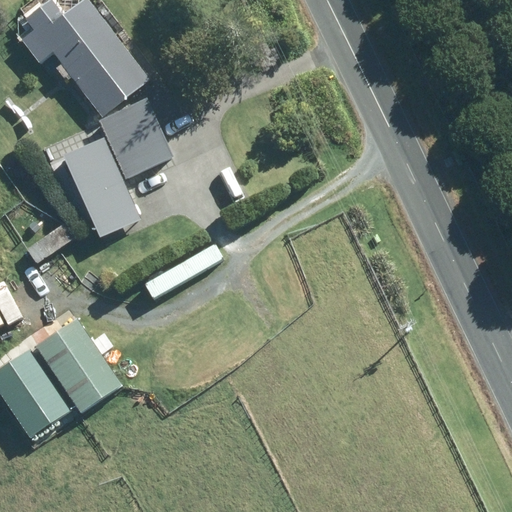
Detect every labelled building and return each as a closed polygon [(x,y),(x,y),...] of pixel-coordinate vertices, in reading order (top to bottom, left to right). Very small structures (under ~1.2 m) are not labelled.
[(53,56),(102,120),(149,85),(86,2),(77,8),(79,1),(67,0),(50,0),(49,6),(26,24),(34,34),(21,44),(38,67),(53,56)] [(146,102),(100,125),(128,183),(174,161),(146,102)] [(104,144),(66,160),(98,236),(177,202),(168,185),(129,202),(104,144)] [(452,157),(442,161),(447,172),(457,168),(452,157)] [(248,199),(233,171),(217,178),(232,207),(248,199)] [(225,202),(215,209),(221,218),(231,211),(225,202)] [(191,224),(168,234),(174,246),(197,236),(191,224)] [(55,233),(27,252),(36,266),(65,248),(55,233)] [(72,281),(58,256),(14,281),(28,306),(72,281)] [(193,263),(183,269),(189,282),(200,276),(193,263)] [(123,388),(78,321),(36,348),(80,416),(123,388)] [(42,427),(30,416),(22,424),(33,436),(42,427)]
